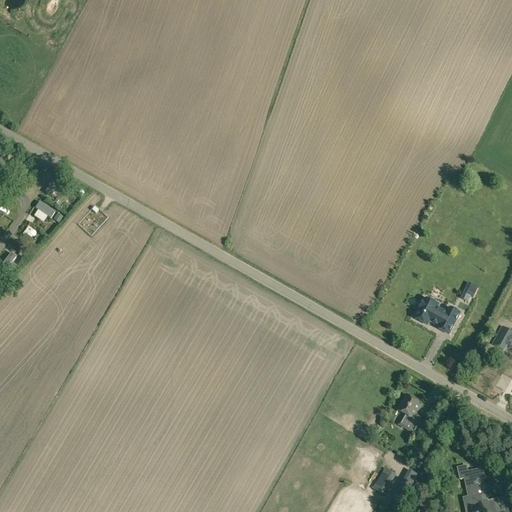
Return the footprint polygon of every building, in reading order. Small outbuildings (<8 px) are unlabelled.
[(51,195),(60,189),(55,181),(46,186),(51,195)] [(60,223),(63,217),(58,214),(54,219),(60,223)] [(30,226),(25,234),(35,240),(40,232),(30,226)] [(464,294),(461,299),(467,302),(469,297),(464,294)] [(439,329),(450,335),(461,314),(450,308),(447,313),(438,308),(439,306),(427,299),(425,301),(419,312),(420,312),(416,319),(428,326),(430,322),(440,327),(439,329)] [(399,425),(415,434),(423,420),(416,416),(422,405),(407,395),(398,411),(405,415),(399,425)] [(507,511),(506,508),(506,499),(489,502),(485,484),(482,485),(481,480),(486,479),(484,469),(469,472),(467,466),(457,468),(460,480),(464,479),(468,497),(464,498),(467,511),(479,511),(484,511),(507,511)] [(392,502),(401,507),(419,476),(410,471),(392,502)] [(373,489),(384,496),(393,481),(382,475),(373,489)] [(418,495),(431,504),(438,495),(425,485),(418,495)]
